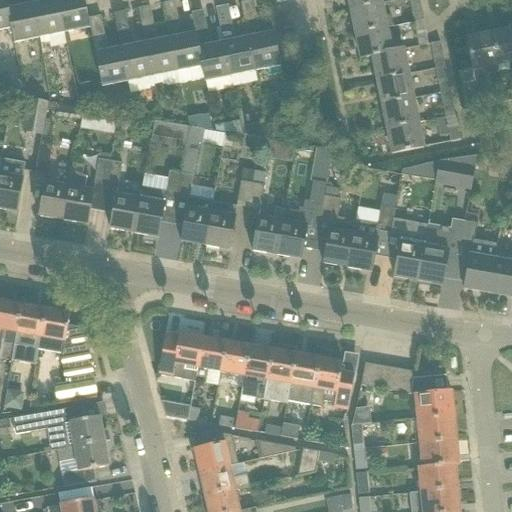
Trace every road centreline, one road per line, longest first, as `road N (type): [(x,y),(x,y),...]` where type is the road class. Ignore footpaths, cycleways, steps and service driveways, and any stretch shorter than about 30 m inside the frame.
road 1 (unclassified): [(117,270),(479,331)]
road 2 (residential): [(166,511),(114,315),(117,270)]
road 3 (residential): [(495,511),(479,331)]
